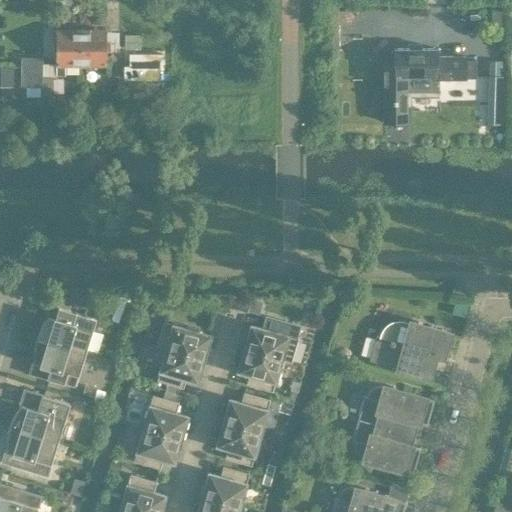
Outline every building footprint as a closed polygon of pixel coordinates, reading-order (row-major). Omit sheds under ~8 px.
[(65,72),(65,65),(81,64),(81,30),(55,30),(56,65),(58,65),(58,72),(65,72)] [(107,30),(81,30),(81,64),(107,64),(107,30)] [(141,35),(124,35),(124,49),(141,49),(141,35)] [(382,85),(373,85),(373,100),(382,100),(383,111),(383,122),(406,122),(406,92),(435,92),(435,79),(465,78),(475,78),(475,58),(465,58),(465,56),(436,57),(436,49),(394,49),(394,62),(383,62),(382,85)] [(490,58),(488,122),(503,123),(505,59),(490,58)] [(52,91),(52,63),(24,64),(24,86),(41,87),(43,92),(52,91)] [(143,82),(143,64),(117,64),(117,82),(143,82)] [(0,65),(1,84),(15,84),(14,65),(0,65)] [(465,285),(455,282),(452,293),(463,296),(465,285)] [(85,293),(68,291),(65,304),(80,309),(81,305),(85,306),(88,295),(84,295),(85,293)] [(233,308),(246,312),(248,302),(235,299),(233,308)] [(262,303),(250,301),(247,312),(259,315),(262,303)] [(50,305),(46,318),(43,322),(41,326),(38,330),(37,333),(36,337),(37,338),(85,352),(95,318),(50,305)] [(369,360),(428,377),(434,354),(445,357),(451,334),(401,320),(397,320),(392,320),(388,322),(385,325),(382,328),(380,332),(378,336),(376,336),(369,360)] [(203,359),(210,335),(163,322),(156,346),(166,348),(203,359)] [(297,338),(262,328),(251,325),(244,349),(281,359),(291,362),(297,338)] [(85,352),(37,338),(36,337),(35,342),(34,347),(33,349),(33,354),(33,357),(33,359),(29,372),(74,386),(85,352)] [(197,381),(203,359),(166,348),(157,380),(182,388),(185,378),(197,381)] [(272,391),(281,359),(244,349),(237,371),(249,374),(246,384),(272,391)] [(167,383),(165,391),(177,395),(180,387),(167,383)] [(81,398),(101,404),(105,391),(84,385),(81,398)] [(363,396),(357,418),(414,434),(417,422),(426,424),(433,400),(384,386),(380,386),(376,386),(372,387),(369,390),(367,393),(366,396),(363,396)] [(24,389),(19,407),(16,411),(13,415),(12,417),(10,421),(8,426),(9,426),(57,441),(69,403),(24,389)] [(165,391),(163,398),(178,403),(180,395),(177,395),(165,391)] [(269,400),(244,392),(241,402),(229,399),(223,422),(260,432),(269,400)] [(175,412),(178,403),(152,395),(143,428),(180,439),(187,416),(175,412)] [(414,434),(357,418),(351,440),(354,441),(353,445),(353,448),(354,452),(357,455),(360,457),(363,459),(413,472),(420,448),(411,446),(414,434)] [(251,465),(260,432),(223,422),(216,445),(228,448),(225,458),(251,465)] [(57,441),(9,426),(8,426),(8,428),(7,433),(6,438),(6,440),(6,443),(6,448),(2,461),(47,475),(57,441)] [(174,462),(180,439),(143,428),(134,461),(159,468),(162,459),(174,462)] [(511,449),(510,449),(503,472),(511,474),(511,449)] [(272,476),(275,465),(267,463),(264,473),(272,476)] [(248,473),(222,466),(220,476),(208,472),(202,495),(239,506),(248,473)] [(269,485),(272,476),(264,473),(261,483),(269,485)] [(153,491),(156,482),(130,474),(120,507),(137,511),(159,511),(164,495),(153,491)] [(405,501),(409,487),(391,482),(387,495),(405,501)] [(0,483),(0,511),(35,511),(41,496),(0,483)] [(335,497),(330,511),(401,511),(405,502),(355,488),(352,487),(348,488),(344,489),(341,491),(339,495),(338,498),(335,497)] [(237,511),(239,506),(202,495),(196,511),(237,511)]
